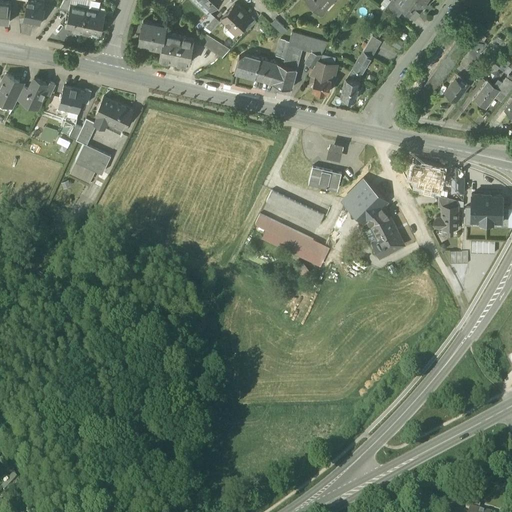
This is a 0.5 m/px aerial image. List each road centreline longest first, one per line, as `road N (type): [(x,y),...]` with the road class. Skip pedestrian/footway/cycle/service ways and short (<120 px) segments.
road 1 (secondary): [(511,265),(457,352),(308,511)]
road 2 (tertiary): [(370,130),(112,70)]
road 3 (secondary): [(511,406),(310,511)]
road 4 (residential): [(370,130),(455,291)]
road 5 (residential): [(370,130),(372,113),(456,0)]
road 6 (tertiary): [(488,157),(370,130)]
